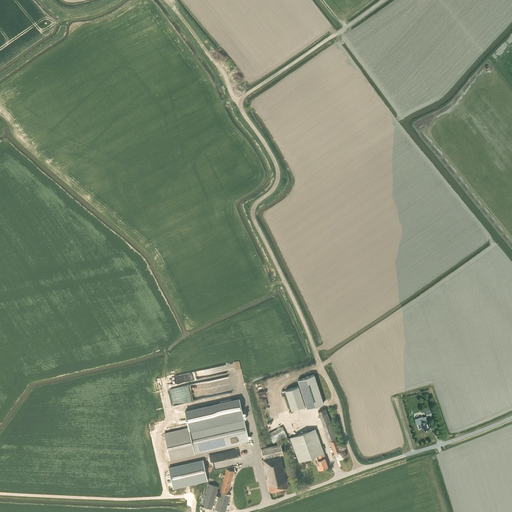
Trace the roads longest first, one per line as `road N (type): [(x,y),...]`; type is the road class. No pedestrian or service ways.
road 1 (track): [(238,101),(278,172),(254,205),(254,220),(332,387),(358,470)]
road 2 (unclassified): [(244,511),(511,415)]
road 3 (track): [(385,0),(238,101)]
road 4 (track): [(168,0),(238,101)]
